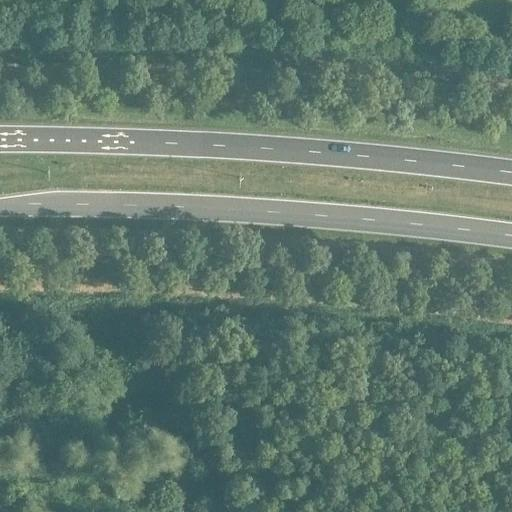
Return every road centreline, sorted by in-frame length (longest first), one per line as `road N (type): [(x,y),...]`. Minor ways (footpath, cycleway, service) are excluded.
road 1 (trunk): [(511,171),(306,147),(0,139)]
road 2 (trunk): [(0,210),(317,213),(511,237)]
